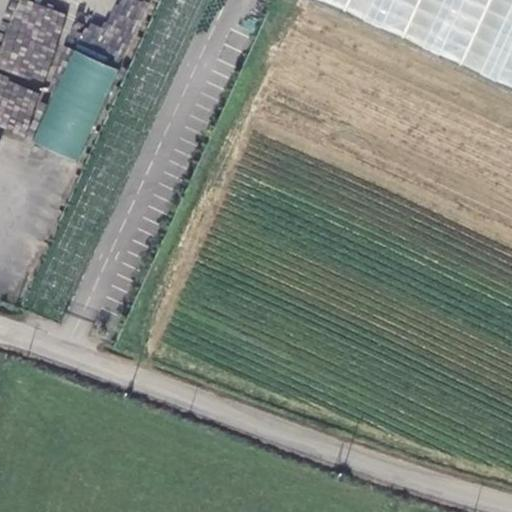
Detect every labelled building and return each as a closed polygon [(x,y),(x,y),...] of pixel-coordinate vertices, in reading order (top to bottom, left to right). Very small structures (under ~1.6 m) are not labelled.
[(25,0),(16,0),(0,50),(0,125),(27,134),(66,13),(25,0)] [(75,48),(118,68),(149,3),(141,0),(116,0),(102,31),(87,23),(75,48)] [(161,0),(133,69),(134,69),(119,104),(152,117),(200,0),(161,0)] [(511,0),(332,0),(511,85),(511,0)] [(32,143),(80,161),(116,68),(69,49),(32,143)]
